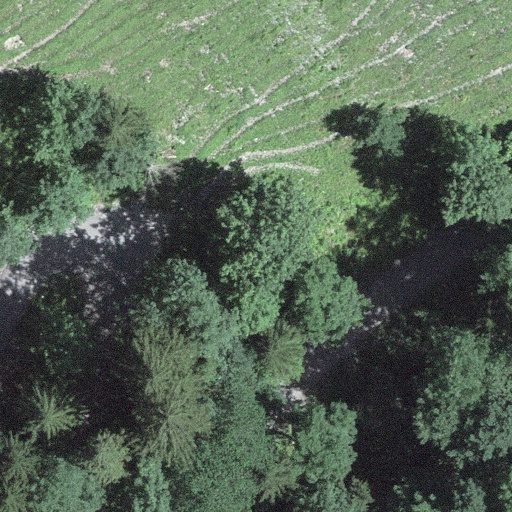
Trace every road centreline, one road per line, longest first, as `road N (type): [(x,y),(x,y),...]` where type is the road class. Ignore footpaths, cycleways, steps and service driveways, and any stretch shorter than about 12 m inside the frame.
road 1 (track): [(511,217),(426,264),(338,337),(252,432),(199,511)]
road 2 (track): [(61,511),(109,310),(109,275),(74,246),(51,244),(31,254),(0,315)]
